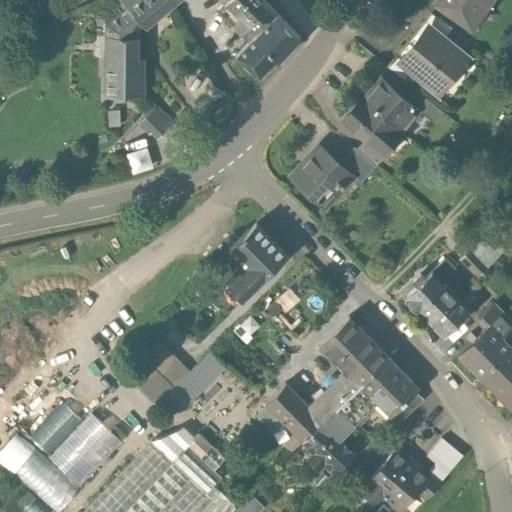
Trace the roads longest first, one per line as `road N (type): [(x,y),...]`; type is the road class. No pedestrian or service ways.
road 1 (unclassified): [(509,511),(500,451),(452,384),(225,154)]
road 2 (tertiary): [(0,224),(134,199),(187,180),(225,154)]
road 3 (tertiary): [(225,154),(315,57),(351,0)]
